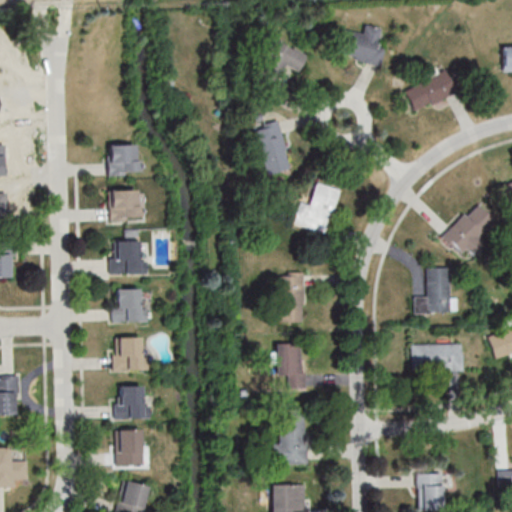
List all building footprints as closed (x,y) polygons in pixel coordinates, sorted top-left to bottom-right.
[(361,33),(340,28),(335,54),(379,64),(383,48),(375,46),(379,28),(363,24),(361,33)] [(305,54),(270,37),(255,67),(276,78),(283,64),(297,71),(305,54)] [(455,89),(443,68),(402,91),(414,112),(455,89)] [(264,174),(288,168),(276,119),(261,123),(262,127),(253,130),(264,174)] [(107,145),(107,174),(136,173),(135,144),(107,145)] [(336,188),(313,182),(308,204),(297,202),(291,223),(325,232),(336,188)] [(137,189),(108,190),(109,221),(125,220),(125,216),(138,216),(137,189)] [(441,236),(458,254),(465,248),(473,256),(485,244),(477,235),(493,219),(476,202),(441,236)] [(108,258),(108,273),(146,274),(146,260),(137,260),(138,240),(115,240),(115,258),(108,258)] [(0,252),(0,277),(11,277),(11,253),(0,252)] [(412,312),(455,312),(455,298),(447,298),(447,267),(425,267),(425,296),(412,296),(412,312)] [(301,271),(285,272),(285,275),(274,276),(275,322),(301,322),(301,271)] [(138,288),(115,288),(115,307),(110,307),(110,322),(146,322),(146,308),(138,308),(138,288)] [(140,356),(139,336),(116,337),(117,354),(111,354),(112,371),(148,370),(147,356),(140,356)] [(299,371),(299,343),(274,343),(274,350),(269,351),(269,364),(274,364),(275,376),(286,376),(286,389),(303,388),(303,371),(299,371)] [(461,343),(409,344),(410,370),(461,369),(461,343)] [(0,415),(17,415),(16,376),(0,375),(0,415)] [(118,385),(119,403),(113,403),(113,419),(149,418),(149,405),(141,405),(140,385),(118,385)] [(304,464),(304,409),(278,409),(278,443),(271,443),(271,464),(304,464)] [(140,464),(140,429),(115,430),(115,465),(140,464)] [(0,487),(13,487),(13,480),(26,479),(25,460),(9,460),(8,447),(0,446),(0,487)] [(495,469),(496,485),(509,485),(509,469),(495,469)] [(440,509),(439,472),(415,473),(416,510),(440,509)] [(140,511),(144,484),(121,481),(116,511),(140,511)] [(304,511),(304,483),(269,484),(270,511),(304,511)]
